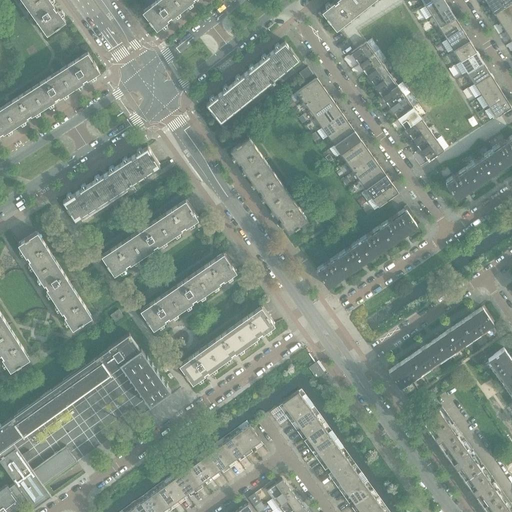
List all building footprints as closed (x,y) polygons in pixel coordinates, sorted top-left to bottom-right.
[(65,21),(54,5),(50,0),(36,0),(27,7),(47,34),(55,28),(55,29),(60,26),(59,25),(65,21)] [(171,17),(183,8),(176,0),(156,0),(142,11),(148,19),(148,20),(151,24),(152,23),(156,29),(165,22),(168,20),(168,19),(171,17)] [(176,0),(183,8),(192,0),(176,0)] [(336,29),(362,8),(355,0),(335,0),(321,11),(326,17),(326,18),(329,22),(330,21),(336,29)] [(448,6),(444,0),(432,0),(425,5),(432,16),(448,6)] [(493,13),(511,1),(511,0),(493,0),(488,4),(493,13)] [(499,22),(511,14),(511,1),(493,13),(499,22)] [(455,17),(448,6),(432,16),(439,27),(455,17)] [(505,31),(511,26),(511,14),(499,22),(505,31)] [(462,28),(455,17),(439,27),(446,39),(462,28)] [(469,40),(462,28),(446,39),(453,50),(469,40)] [(476,51),(469,40),(453,50),(460,61),(476,51)] [(298,59),(292,51),(293,50),(290,46),(289,47),(284,41),(258,62),(272,80),(273,79),(278,75),(289,66),(298,59)] [(374,52),(366,41),(351,52),(359,63),(374,52)] [(483,62),(476,51),(460,61),(467,72),(483,62)] [(100,71),(95,65),(96,64),(93,60),(87,52),(59,70),(71,89),(100,71)] [(366,74),(382,63),(374,52),(359,63),(366,74)] [(272,80),(258,62),(232,83),(246,100),(266,85),(271,92),(278,86),(274,81),(273,79),(272,80)] [(490,73),(483,62),(467,72),(474,83),(490,73)] [(374,85),(390,74),(382,63),(366,74),(374,85)] [(312,73),(310,71),(307,66),(299,72),(304,79),(312,73)] [(71,89),(59,70),(31,88),(43,107),(71,89)] [(497,84),(490,73),(474,83),(481,95),(497,84)] [(382,96),(397,85),(390,74),(374,85),(382,96)] [(303,101),(323,86),(316,77),(296,91),(303,101)] [(246,100),(232,83),(206,104),(210,110),(213,114),(214,114),(220,122),(246,100)] [(504,96),(497,84),(481,95),(488,106),(504,96)] [(389,106),(405,95),(397,85),(382,96),(389,106)] [(309,110),(329,95),(323,86),(303,101),(309,110)] [(43,107),(31,88),(3,106),(15,125),(43,107)] [(315,119),(336,104),(329,95),(309,110),(315,119)] [(397,117),(413,106),(405,95),(389,106),(397,117)] [(511,107),(504,96),(488,106),(495,117),(511,107)] [(296,105),(292,99),(287,103),(291,108),(296,105)] [(321,127),(342,113),(336,104),(315,119),(321,127)] [(0,134),(15,125),(3,106),(0,107),(0,134)] [(405,128),(420,117),(413,106),(397,117),(405,128)] [(328,136),(348,122),(342,113),(321,127),(328,136)] [(412,139),(428,128),(420,117),(405,128),(412,139)] [(334,145),(354,130),(348,122),(328,136),(334,145)] [(420,149),(436,138),(428,128),(412,139),(420,149)] [(340,154),(361,139),(354,130),(334,145),(340,154)] [(503,167),(511,160),(511,136),(492,151),(503,167)] [(268,164),(248,137),(230,150),(249,177),(268,164)] [(444,150),(436,138),(420,149),(428,161),(444,150)] [(347,163),(367,148),(361,139),(340,154),(347,163)] [(159,165),(147,146),(119,164),(131,183),(132,183),(159,165)] [(353,171),(373,157),(367,148),(347,163),(353,171)] [(477,184),(503,167),(492,151),(466,168),(477,184)] [(359,180),(380,166),(373,157),(353,171),(359,180)] [(131,183),(119,164),(91,182),(103,201),(124,188),(129,195),(136,191),(132,185),(133,185),(132,183),(131,183)] [(287,191),(268,164),(249,177),(269,204),(287,191)] [(365,189),(386,174),(380,166),(359,180),(365,189)] [(456,198),(477,184),(466,168),(446,182),(445,182),(456,198)] [(372,198),(392,183),(386,174),(365,189),(372,198)] [(103,201),(91,182),(63,201),(67,207),(66,207),(69,212),(69,211),(75,220),(103,201)] [(378,207),(398,193),(399,192),(392,183),(372,198),(378,207)] [(307,219),(292,198),(287,191),(269,204),(288,232),(294,227),(295,228),(299,225),(304,221),(307,219)] [(198,218),(185,199),(157,218),(170,237),(198,218)] [(412,213),(406,205),(404,207),(405,209),(406,209),(410,215),(412,213)] [(414,221),(410,215),(406,209),(405,209),(405,210),(380,226),(391,242),(417,225),(414,221)] [(170,237),(157,218),(129,236),(142,255),(170,237)] [(391,242),(380,226),(359,241),(370,257),(391,242)] [(55,260),(53,256),(37,231),(18,244),(36,272),(55,260)] [(142,255),(129,236),(101,255),(107,263),(106,264),(109,268),(110,268),(114,274),(142,255)] [(370,257),(359,241),(338,255),(349,271),(370,257)] [(208,290),(236,271),(223,252),(195,271),(208,290)] [(349,271),(338,255),(322,266),(317,269),(317,270),(316,270),(327,286),(349,271)] [(73,288),(71,284),(55,260),(36,272),(54,300),(73,288)] [(208,290),(195,271),(168,290),(181,309),(208,290)] [(91,316),(82,302),(73,288),(54,300),(72,328),(79,324),(79,325),(79,324),(83,322),(83,321),(91,316)] [(181,309),(168,290),(140,309),(146,318),(145,318),(148,322),(149,322),(153,328),(181,309)] [(247,344),(274,324),(261,306),(234,325),(247,344)] [(493,322),(482,306),(460,321),(471,337),(493,322)] [(123,315),(121,313),(118,309),(110,315),(115,321),(123,315)] [(0,336),(11,329),(9,326),(0,311),(0,336)] [(471,337),(460,321),(435,338),(446,354),(471,337)] [(247,344),(234,325),(206,344),(220,363),(247,344)] [(29,358),(20,343),(11,329),(0,336),(0,354),(10,370),(17,366),(21,364),(21,363),(29,358)] [(0,456),(17,480),(9,486),(7,484),(0,488),(0,511),(10,511),(22,504),(19,501),(26,496),(34,508),(51,496),(43,484),(76,461),(77,461),(66,446),(66,445),(65,446),(61,449),(37,466),(33,469),(31,471),(10,442),(12,441),(16,438),(22,434),(23,436),(24,435),(110,374),(111,373),(112,373),(111,373),(110,371),(120,364),(121,366),(125,371),(124,372),(125,373),(126,372),(145,399),(144,400),(145,400),(149,405),(150,405),(154,402),(169,391),(170,390),(171,390),(166,384),(167,384),(147,356),(146,356),(141,348),(139,349),(129,335),(130,334),(129,333),(129,332),(108,347),(109,348),(99,355),(98,355),(85,364),(63,380),(28,405),(18,412),(10,418),(9,419),(4,423),(1,425),(0,423),(0,456)] [(446,354),(435,338),(410,355),(421,371),(446,354)] [(220,363),(206,344),(179,364),(185,372),(184,372),(187,377),(188,376),(192,383),(220,363)] [(511,372),(511,359),(511,358),(503,347),(493,354),(491,352),(483,358),(485,360),(488,359),(503,379),(511,372)] [(421,371),(410,355),(388,370),(399,386),(421,371)] [(316,361),(309,366),(316,376),(324,371),(316,361)] [(511,372),(503,379),(511,392),(511,372)] [(284,413),(304,399),(298,390),(282,402),(285,406),(281,408),(284,413)] [(294,419),(310,407),(304,399),(284,413),(288,418),(292,415),(294,419)] [(456,426),(441,406),(438,408),(422,419),(433,436),(431,438),(434,442),(456,426)] [(296,430),(316,416),(310,407),(294,419),(297,422),(293,425),(296,430)] [(306,436),(322,424),(316,416),(296,430),(300,435),(303,432),(306,436)] [(260,440),(249,424),(240,430),(252,446),(255,443),(258,447),(263,443),(260,440)] [(308,446),(328,432),(322,424),(306,436),(308,439),(305,442),(308,446)] [(475,452),(456,426),(434,442),(437,441),(452,463),(450,464),(453,468),(475,452)] [(252,446),(240,430),(232,436),(246,455),(251,452),(248,448),(252,446)] [(318,452),(334,441),(328,432),(308,446),(312,451),(315,449),(318,452)] [(246,455),(232,436),(224,442),(235,458),(239,455),(241,459),(246,455)] [(320,463),(340,449),(334,441),(318,452),(320,456),(317,458),(320,463)] [(235,458),(224,442),(215,448),(229,467),(234,464),(232,460),(235,458)] [(229,467),(215,448),(207,454),(219,470),(222,467),(225,471),(229,467)] [(330,469),(346,457),(340,449),(320,463),(324,468),(327,465),(330,469)] [(494,479),(484,466),(475,452),(453,468),(453,469),(456,467),(471,489),(469,491),(472,495),(494,479)] [(219,470),(207,454),(199,459),(213,479),(218,476),(215,472),(219,470)] [(332,480),(352,466),(346,457),(330,469),(332,472),(329,475),(332,480)] [(213,479),(199,459),(190,465),(202,482),(206,479),(208,483),(213,479)] [(202,482),(190,465),(182,471),(196,491),(201,488),(199,484),(202,482)] [(342,485),(358,474),(352,466),(332,480),(336,485),(339,482),(342,485)] [(196,491),(182,471),(174,477),(185,493),(189,491),(191,494),(196,491)] [(344,496),(364,482),(358,474),(342,485),(344,489),(341,491),(344,496)] [(185,493),(174,477),(166,483),(180,503),(184,500),(182,496),(185,493)] [(272,497),(288,486),(282,478),(275,482),(273,479),(264,486),(266,489),(272,497)] [(503,511),(511,506),(511,504),(494,479),(472,495),(473,496),(475,494),(487,511),(503,511)] [(354,502),(370,491),(364,482),(344,496),(348,501),(351,499),(354,502)] [(180,503),(166,483),(157,489),(169,505),(172,503),(175,506),(180,503)] [(278,506),(294,494),(288,486),(272,497),(278,506)] [(169,505),(157,489),(149,495),(160,511),(166,511),(168,511),(165,508),(169,505)] [(355,511),(357,511),(376,499),(370,491),(354,502),(356,505),(352,508),(355,511)] [(282,511),(286,511),(300,503),(294,494),(278,506),(282,511)] [(160,511),(149,495),(141,501),(148,511),(160,511)] [(374,511),(381,507),(376,499),(357,511),(374,511)] [(148,511),(141,501),(132,507),(135,511),(148,511)] [(254,511),(248,503),(248,502),(239,508),(242,511),(254,511)] [(304,511),(306,511),(300,503),(286,511),(304,511)]
